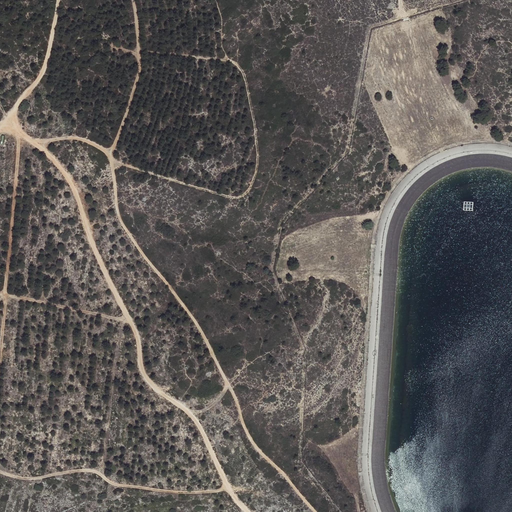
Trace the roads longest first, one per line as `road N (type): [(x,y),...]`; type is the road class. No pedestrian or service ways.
road 1 (track): [(314,511),(246,432),(197,324),(119,218),(109,153)]
road 2 (track): [(137,50),(242,68),(256,143),(253,180),(235,198),(109,153)]
road 3 (track): [(227,485),(201,492),(112,484),(85,469),(36,477),(0,472)]
road 4 (track): [(127,319),(146,377),(196,422),(248,511)]
road 5 (track): [(18,129),(0,356)]
road 6 (track): [(35,141),(71,185),(127,319)]
road 7 (track): [(109,153),(139,63),(132,0)]
road 8 (track): [(57,0),(44,71),(6,116)]
road 9 (track): [(127,319),(4,294)]
